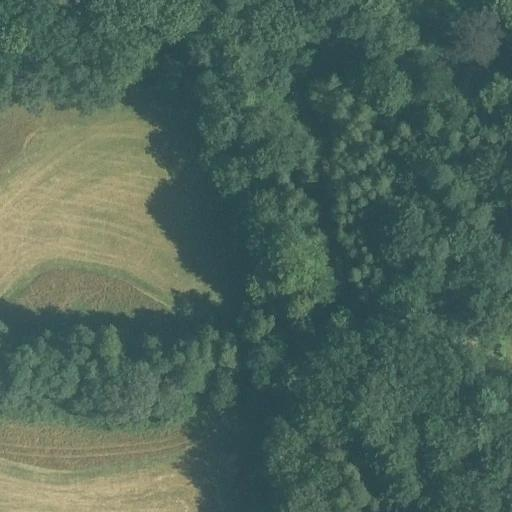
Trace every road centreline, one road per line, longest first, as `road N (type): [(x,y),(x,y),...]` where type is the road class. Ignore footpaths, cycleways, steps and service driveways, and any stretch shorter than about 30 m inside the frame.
road 1 (track): [(428,511),(345,325),(337,289),(318,53),(347,0)]
road 2 (unclassified): [(511,75),(56,0)]
